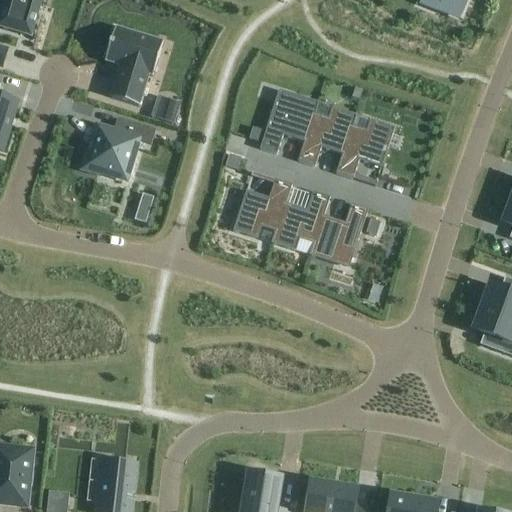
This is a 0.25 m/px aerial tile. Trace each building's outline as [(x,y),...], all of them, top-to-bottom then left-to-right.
[(4,0),(0,16),(0,30),(32,39),(43,0),(4,0)] [(423,0),(464,16),(470,0),(423,0)] [(115,29),(104,63),(119,68),(110,100),(139,108),(148,77),(152,78),(163,43),(115,29)] [(0,47),(0,70),(2,71),(8,50),(0,47)] [(355,90),(352,99),(359,101),(362,92),(355,90)] [(278,92),(259,151),(276,157),(282,138),(304,145),(314,116),(317,105),(278,92)] [(0,153),(3,154),(18,103),(0,97),(0,153)] [(304,145),(298,164),(315,169),(321,150),(342,157),(352,127),(356,116),(331,108),(328,120),(314,116),(304,145)] [(342,157),(336,176),(353,181),(358,163),(381,169),(395,129),(369,121),(365,131),(352,127),(342,157)] [(85,154),(79,172),(98,178),(98,176),(127,185),(140,143),(151,147),(156,132),(124,122),(121,133),(114,130),(96,125),(86,154),(85,154)] [(249,140),(258,144),(262,132),(253,129),(249,140)] [(229,156),(225,168),(237,172),(241,160),(229,156)] [(245,193),(232,233),(258,241),(261,231),(275,235),(285,205),(291,187),(274,182),(268,200),(245,193)] [(275,235),(271,247),(295,254),(299,242),(313,247),(323,218),(329,199),(312,193),(306,212),(285,205),(275,235)] [(502,218),(500,225),(511,229),(511,202),(509,202),(508,203),(506,202),(505,203),(500,216),(502,218)] [(313,247),(309,258),(349,271),(368,211),(350,206),(344,225),(323,218),(313,247)] [(370,221),(365,235),(375,238),(380,224),(370,221)] [(511,293),(488,285),(479,308),(511,319),(511,293)] [(511,319),(479,308),(470,331),(506,345),(502,355),(511,358),(511,319)] [(0,504),(25,507),(31,453),(0,449),(0,504)] [(131,511),(135,473),(98,469),(93,511),(131,511)] [(246,472),(239,511),(280,511),(278,511),(283,479),(246,472)] [(308,483),(303,511),(366,511),(366,510),(356,508),(358,492),(308,483)] [(48,494),(46,511),(66,511),(68,496),(49,494),(48,494)] [(388,497),(385,511),(438,511),(440,505),(388,497)]
